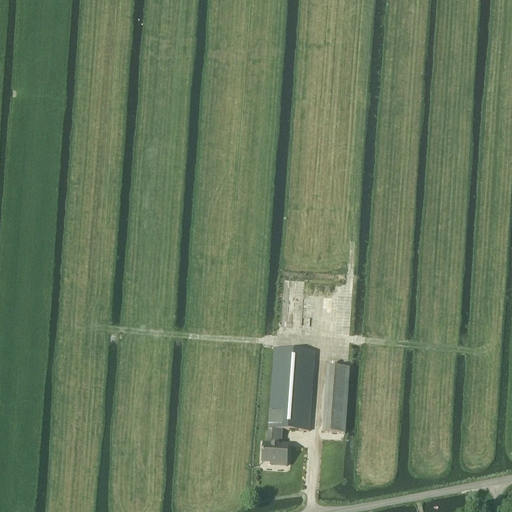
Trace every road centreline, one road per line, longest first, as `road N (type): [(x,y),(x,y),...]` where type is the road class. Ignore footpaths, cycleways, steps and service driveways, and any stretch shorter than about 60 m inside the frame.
road 1 (track): [(76,326),(483,349)]
road 2 (track): [(337,338),(365,0)]
road 3 (unclassified): [(318,511),(499,481)]
